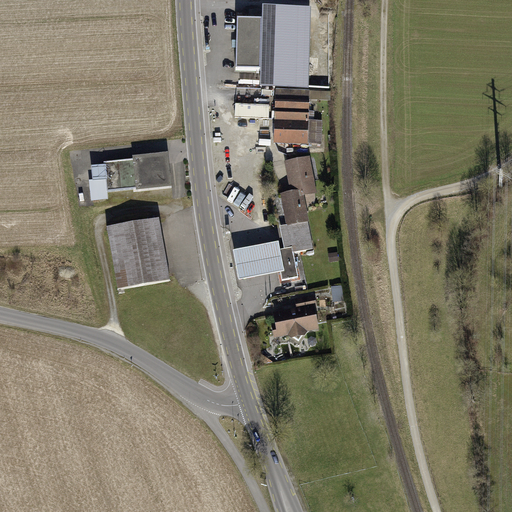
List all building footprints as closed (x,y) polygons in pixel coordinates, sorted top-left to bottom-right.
[(262,20),(237,19),(236,69),(262,70),(261,89),(310,91),(312,8),(263,7),(262,20)] [(309,94),(275,93),(273,146),(307,147),(309,94)] [(237,102),(237,117),(271,118),(271,103),(237,102)] [(169,188),(166,155),(131,158),(132,162),(103,164),(103,167),(91,168),(93,202),(107,201),(106,192),(169,188)] [(310,158),(284,163),(290,194),(280,196),(286,227),(309,223),(304,199),(318,196),(310,158)] [(156,220),(104,229),(116,292),(167,283),(156,220)] [(240,280),(282,272),(278,250),(282,249),(281,241),(234,250),(240,280)] [(166,245),(171,270),(178,269),(173,244),(166,245)] [(282,249),(278,250),(282,272),(284,280),(302,276),(296,247),(282,249)] [(295,310),(271,315),(276,341),(319,332),(311,295),(293,299),(295,310)]
